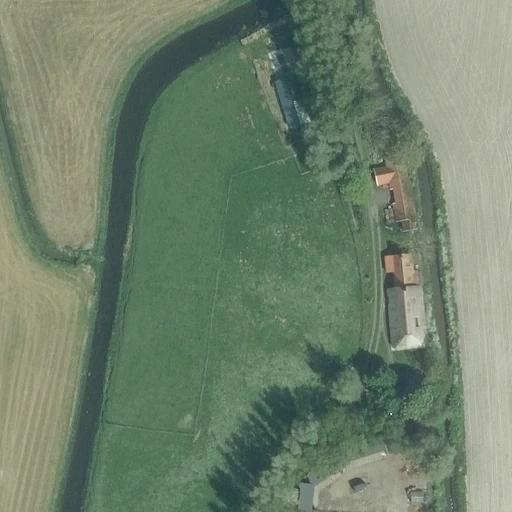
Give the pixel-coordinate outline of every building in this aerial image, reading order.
[(275,83),(289,129),(310,122),(296,76),(275,83)] [(323,141),(319,126),(299,132),(304,147),(308,146),(312,157),(327,152),(323,141)] [(406,230),(418,227),(402,157),(385,161),(387,169),(376,172),(379,184),(390,181),(399,221),(403,220),(406,230)] [(389,291),(393,348),(424,345),(419,288),(412,288),(409,257),(386,260),(387,272),(395,271),(396,290),(389,291)] [(342,448),(346,461),(376,451),(385,448),(381,435),(342,448)] [(306,474),(314,486),(316,484),(340,466),(346,461),(338,450),(310,471),(306,474)] [(310,511),(313,486),(300,485),(298,510),(310,511)]
